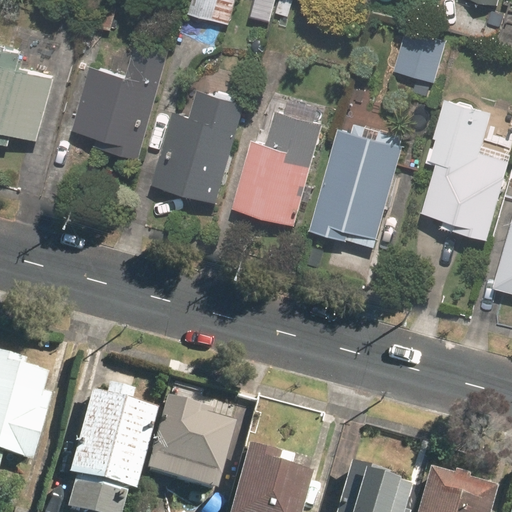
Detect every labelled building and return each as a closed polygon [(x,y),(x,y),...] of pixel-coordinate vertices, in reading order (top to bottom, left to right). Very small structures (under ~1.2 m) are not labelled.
[(87,19),(92,0),(57,0),(55,9),(87,19)] [(122,0),(97,0),(90,23),(114,30),(122,0)] [(231,23),(236,0),(193,0),(190,12),(231,23)] [(294,0),(282,0),(280,16),(292,18),(294,0)] [(511,11),(507,10),(498,45),(511,48),(511,11)] [(450,42),(408,30),(397,68),(439,80),(450,42)] [(94,68),(78,129),(103,136),(99,146),(142,158),(172,49),(141,41),(131,78),(94,68)] [(0,44),(0,140),(13,144),(16,132),(41,139),(58,79),(21,69),(26,51),(0,44)] [(178,112),(158,183),(224,201),(250,106),(202,93),(195,118),(178,112)] [(493,114),(450,102),(433,159),(444,162),(430,212),(448,217),(446,226),(493,239),(511,169),(511,154),(484,147),(493,114)] [(256,142),(238,207),(298,224),(305,200),(313,201),(317,186),(310,184),(327,125),(281,113),(272,146),(256,142)] [(344,129),(316,230),(378,247),(406,147),(402,146),(404,136),(358,123),(356,133),(344,129)] [(511,246),(501,287),(511,290),(511,246)] [(0,464),(4,451),(32,459),(50,394),(41,392),(47,373),(25,367),(27,360),(0,352),(0,464)] [(94,391),(71,472),(100,480),(98,485),(132,495),(133,490),(137,491),(159,409),(130,401),(133,390),(110,383),(107,395),(94,391)] [(169,398),(150,469),(217,487),(235,423),(211,416),(213,410),(169,398)] [(252,445),(232,511),(301,511),(312,471),(278,462),(281,453),(252,445)] [(391,474),(353,463),(339,511),(403,511),(411,486),(389,480),(391,474)] [(457,476),(432,469),(420,511),(489,511),(496,488),(467,480),(468,476),(457,473),(457,476)] [(75,481),(68,507),(85,511),(121,511),(126,495),(75,481)]
